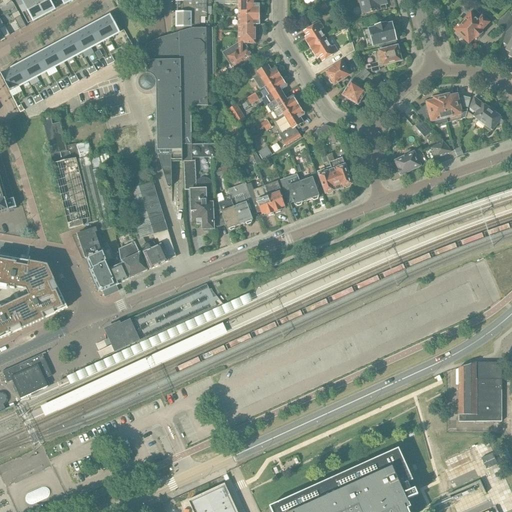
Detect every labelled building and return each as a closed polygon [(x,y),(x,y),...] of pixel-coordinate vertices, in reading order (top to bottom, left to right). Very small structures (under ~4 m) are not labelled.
[(19,0),(16,2),(22,13),(27,10),(33,21),(44,15),(35,0),(19,0)] [(35,0),(44,15),(54,10),(48,0),(35,0)] [(248,0),(215,0),(215,4),(239,4),(239,15),(258,15),(258,4),(255,4),(248,4),(248,0)] [(360,0),(364,14),(380,10),(379,10),(378,6),(387,4),(385,0),(360,0)] [(207,17),(207,7),(183,7),(183,13),(177,13),(177,16),(175,16),(175,31),(200,24),(200,17),(207,17)] [(482,17),(475,10),(459,26),(459,25),(457,26),(458,27),(455,30),(469,44),(474,38),(476,40),(483,33),(481,31),(491,20),(485,14),(482,17)] [(504,33),(511,25),(511,15),(509,11),(496,25),(504,33)] [(258,15),(239,15),(239,32),(248,32),(248,25),(255,25),(258,25),(258,15)] [(20,16),(14,19),(20,30),(26,27),(20,16)] [(110,16),(100,21),(109,38),(119,33),(110,16)] [(100,21),(91,26),(100,43),(109,38),(100,21)] [(310,48),(325,39),(320,30),(323,28),(319,23),(304,32),(307,36),(304,38),(306,40),(306,41),(310,48)] [(388,31),(386,24),(375,27),(375,28),(363,31),(365,38),(366,39),(370,52),(395,46),(395,45),(396,43),(396,40),(396,39),(397,38),(398,37),(398,36),(398,35),(398,34),(398,33),(397,32),(396,32),(395,31),(394,31),(393,30),(388,31)] [(239,32),(239,42),(222,53),(233,71),(240,67),(251,60),(254,58),(253,57),(255,56),(251,50),(250,51),(246,46),(248,44),(248,43),(255,44),(255,25),(248,25),(248,32),(239,32)] [(91,26),(82,31),(91,47),(100,43),(91,26)] [(0,41),(10,36),(5,27),(0,29),(0,41)] [(181,161),(181,164),(184,164),(184,163),(192,163),(192,158),(192,145),(191,144),(192,144),(191,107),(214,106),(213,78),(213,72),(212,28),(192,29),(160,38),(146,45),(146,74),(148,74),(150,74),(151,75),(152,75),(153,76),(154,77),(155,79),(156,80),(156,82),(157,155),(158,155),(167,186),(168,187),(169,187),(170,187),(171,187),(171,186),(172,186),(171,161),(181,161)] [(82,31),(73,35),(82,52),(91,47),(82,31)] [(73,35),(64,40),(73,57),(82,52),(73,35)] [(331,48),(325,39),(310,48),(315,56),(317,58),(319,57),(322,61),(337,52),(334,46),(331,48)] [(64,40),(55,45),(64,62),(73,57),(64,40)] [(354,52),(352,42),(339,50),(344,58),(345,57),(352,53),(354,52)] [(55,45),(46,50),(55,67),(64,62),(55,45)] [(132,45),(123,50),(126,55),(125,55),(126,56),(135,51),(132,45)] [(397,46),(379,51),(382,61),(362,66),(366,70),(372,69),(372,72),(379,70),(378,67),(401,61),(399,53),(401,53),(400,47),(398,48),(397,46)] [(46,50),(37,55),(46,71),(55,67),(46,50)] [(352,53),(345,57),(347,59),(346,60),(326,73),(334,85),(348,76),(344,69),(346,68),(345,67),(345,65),(346,64),(347,66),(349,64),(350,64),(348,62),(355,58),(352,53)] [(37,55),(28,60),(37,76),(46,71),(37,55)] [(28,60),(19,64),(28,81),(37,76),(28,60)] [(256,68),(251,60),(240,67),(244,72),(245,70),(247,74),(246,75),(250,82),(260,75),(258,72),(256,69),(256,68)] [(19,64),(10,69),(19,86),(28,81),(19,64)] [(258,72),(260,75),(267,87),(281,78),(275,68),(271,70),(268,65),(258,72)] [(10,69),(1,74),(10,91),(19,86),(10,69)] [(370,74),(365,69),(364,69),(362,70),(357,73),(352,77),(346,87),(347,89),(343,96),(358,105),(368,88),(361,84),(370,74)] [(270,94),(266,96),(271,103),(284,95),(281,91),(287,87),(281,78),(267,87),(266,88),(270,94)] [(247,99),(249,103),(257,98),(255,94),(247,99)] [(271,113),(272,112),(276,119),(282,115),(298,105),(292,96),(286,100),(284,95),(271,103),(267,106),(271,113)] [(442,99),(444,108),(445,114),(446,119),(447,123),(465,118),(467,110),(461,111),(457,95),(449,97),(448,97),(447,96),(446,96),(445,97),(444,97),(443,98),(443,99),(442,99)] [(442,99),(440,99),(439,99),(438,99),(438,98),(437,99),(436,99),(435,99),(434,100),(434,101),(427,103),(428,109),(425,111),(422,108),(417,112),(425,122),(430,117),(432,126),(447,123),(446,119),(445,114),(444,108),(442,99)] [(501,118),(474,98),(470,108),(476,113),(473,117),(492,131),(498,123),(501,125),(502,125),(503,125),(504,125),(505,124),(506,123),(506,122),(506,121),(506,120),(506,119),(505,118),(503,116),(501,118)] [(245,119),(237,105),(228,110),(237,124),(245,119)] [(282,133),(279,135),(287,147),(301,138),(295,128),(303,123),(300,118),(304,115),(298,105),(282,115),(276,119),(275,120),(282,133)] [(70,232),(95,223),(94,222),(92,222),(77,160),(79,159),(76,144),(66,146),(61,123),(53,125),(50,113),(41,116),(53,164),(62,204),(63,204),(70,232)] [(424,122),(417,128),(425,137),(432,131),(424,122)] [(331,128),(324,126),(315,132),(319,140),(329,133),(331,128)] [(91,157),(88,142),(76,145),(80,159),(91,157)] [(432,154),(435,160),(452,152),(443,142),(427,150),(430,155),(432,154)] [(192,145),(192,158),(214,158),(214,145),(192,145)] [(214,169),(220,169),(226,166),(227,170),(238,163),(237,160),(228,164),(222,145),(215,145),(214,167),(214,169)] [(273,155),(267,146),(258,152),(263,161),(273,155)] [(460,147),(454,150),(457,157),(463,154),(460,147)] [(140,239),(140,240),(146,238),(153,236),(155,240),(158,239),(161,246),(168,259),(175,256),(167,230),(168,230),(153,183),(142,148),(118,155),(129,190),(125,191),(131,211),(140,239)] [(401,176),(435,160),(432,154),(430,155),(427,150),(422,152),(421,149),(412,153),(410,150),(403,153),(405,157),(395,162),(401,176)] [(115,158),(113,152),(93,157),(96,169),(100,168),(116,162),(115,158)] [(313,166),(308,152),(300,154),(305,168),(313,166)] [(256,154),(253,155),(257,165),(262,162),(256,154)] [(331,167),(339,189),(344,187),(347,188),(350,187),(351,185),(352,185),(342,158),(334,161),(332,154),(326,156),(329,162),(331,167)] [(12,195),(1,158),(0,157),(0,212),(18,207),(14,194),(12,195)] [(244,158),(237,160),(239,166),(246,164),(244,158)] [(192,163),(184,163),(184,164),(185,190),(190,190),(192,222),(197,222),(197,225),(203,225),(203,229),(213,228),(211,184),(210,183),(208,182),(206,181),(204,181),(202,181),(200,182),(198,183),(196,186),(195,162),(192,163)] [(227,170),(226,166),(220,169),(223,174),(228,172),(227,170)] [(339,189),(331,167),(317,172),(326,194),(328,195),(332,194),(333,191),(339,189)] [(223,174),(220,169),(214,171),(217,177),(223,174)] [(300,182),(297,175),(280,181),(289,204),(293,203),(294,205),(295,205),(298,206),(301,205),(302,203),(306,201),(300,182)] [(306,201),(312,199),(314,200),(318,199),(318,197),(319,196),(312,178),(300,182),(306,201)] [(274,213),(275,212),(276,213),(280,212),(280,211),(281,210),(281,208),(285,207),(282,198),(283,197),(277,182),(264,186),(268,196),(272,206),(274,213)] [(268,196),(264,186),(253,191),(254,194),(262,215),(266,214),(267,216),(268,215),(269,216),(273,214),(273,213),(274,213),(272,206),(268,196)] [(252,221),(253,220),(252,218),(254,217),(255,214),(256,214),(249,195),(232,201),(240,225),(244,224),(247,225),(250,223),(252,221)] [(236,226),(240,225),(232,201),(226,204),(225,201),(218,203),(221,212),(216,213),(216,216),(218,228),(226,225),(228,230),(229,229),(231,230),(235,229),(236,226)] [(95,223),(70,232),(74,249),(80,247),(85,258),(87,258),(92,269),(90,269),(100,290),(103,292),(116,285),(116,286),(108,266),(110,265),(108,261),(107,258),(104,250),(101,251),(96,236),(98,235),(95,223)] [(150,245),(148,245),(146,238),(140,240),(140,239),(138,240),(141,248),(146,259),(144,259),(145,261),(149,270),(168,261),(168,259),(161,246),(156,248),(155,244),(153,244),(150,245)] [(122,262),(130,279),(148,271),(143,262),(138,249),(135,242),(119,250),(120,258),(122,262)] [(0,256),(0,339),(18,331),(68,308),(59,289),(48,265),(0,256)] [(121,283),(130,279),(123,264),(116,267),(112,259),(108,261),(110,265),(108,266),(116,286),(121,284),(121,283)] [(116,326),(122,340),(106,348),(109,355),(140,341),(216,306),(215,302),(207,284),(116,326)] [(12,381),(21,399),(48,387),(45,379),(52,376),(42,354),(3,372),(8,382),(12,381)] [(458,368),(459,415),(459,422),(502,422),(502,363),(476,363),(458,368)] [(437,447),(448,472),(476,460),(465,434),(437,447)] [(487,441),(476,447),(486,469),(497,464),(487,441)] [(274,504),(269,506),(271,511),(409,511),(408,509),(411,507),(407,500),(418,495),(415,488),(411,490),(408,483),(413,481),(399,448),(274,504)] [(499,466),(488,471),(490,477),(501,471),(499,466)] [(505,480),(494,484),(496,490),(508,485),(505,480)] [(225,484),(188,501),(193,511),(237,511),(225,485),(225,484)] [(476,490),(475,486),(456,495),(457,498),(476,490)] [(511,495),(510,490),(498,495),(502,504),(511,499),(511,495)]
